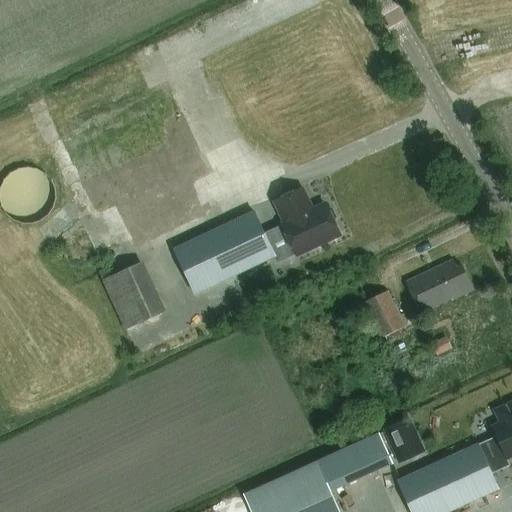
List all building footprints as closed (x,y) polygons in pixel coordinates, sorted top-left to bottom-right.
[(122,205),(138,245),(211,214),(196,178),(211,172),(177,92),(69,137),(102,214),(122,205)] [(27,170),(20,171),(13,173),(7,178),(3,183),(0,188),(0,207),(1,210),(5,216),(7,219),(13,223),(16,224),(23,226),(26,227),(33,226),(37,225),(40,223),(46,219),(50,214),(53,207),(54,204),(55,197),(54,193),(52,187),(48,181),(46,178),(40,174),(37,172),(30,170),(27,170)] [(313,214),(303,191),(277,203),(287,226),(283,228),(297,257),(340,236),(334,223),(336,220),(332,212),(329,211),(327,207),(313,214)] [(274,261),(253,215),(175,252),(196,298),(274,261)] [(130,330),(171,311),(149,261),(108,279),(130,330)] [(453,301),(473,292),(461,267),(457,270),(453,262),(405,284),(420,315),(453,300),(453,301)] [(401,331),(404,329),(387,293),(364,304),(381,340),(384,338),(388,346),(404,338),(401,331)] [(506,417),(496,422),(502,435),(494,438),(497,446),(505,442),(511,456),(511,455),(511,401),(502,406),(506,417)] [(418,446),(407,422),(386,432),(397,456),(418,446)] [(379,435),(317,463),(331,493),(392,465),(379,435)] [(476,447),(398,483),(411,511),(452,511),(497,491),(476,447)] [(250,511),(288,511),(331,493),(317,463),(243,497),(250,511)] [(339,511),(331,493),(288,511),(339,511)]
